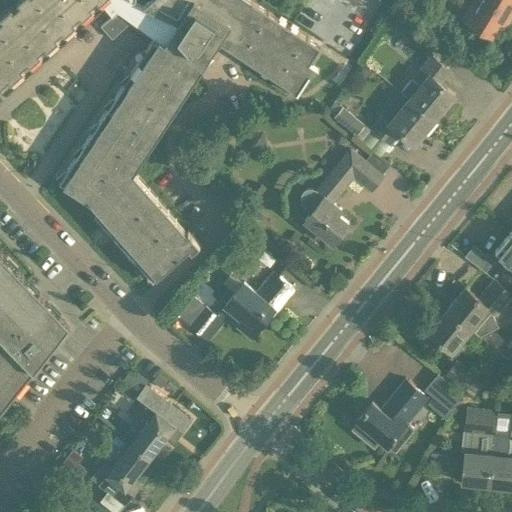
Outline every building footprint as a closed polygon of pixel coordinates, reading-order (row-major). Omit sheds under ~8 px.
[(17,0),(20,3),(14,9),(11,6),(0,15),(2,18),(0,20),(0,86),(2,84),(1,83),(8,78),(11,81),(24,69),(21,66),(27,60),(30,63),(40,54),(38,50),(44,45),(47,48),(57,38),(55,35),(62,29),(65,33),(75,23),(73,20),(79,14),(82,17),(92,8),(90,4),(94,0),(98,0),(100,1),(101,0),(17,0)] [(101,0),(100,1),(99,2),(112,16),(100,26),(112,38),(131,21),(154,36),(202,67),(219,41),(297,92),(309,75),(310,76),(318,69),(309,63),(320,45),(250,0),(149,0),(143,6),(134,2),(135,0),(101,0)] [(511,0),(473,0),(462,19),(491,37),(503,17),(509,21),(511,15),(511,0)] [(202,67),(154,36),(59,181),(90,201),(98,210),(94,213),(153,279),(189,247),(191,249),(200,242),(188,229),(186,230),(133,171),(202,67)] [(409,99),(435,120),(456,95),(442,83),(452,72),(433,56),(423,68),(430,74),(409,99)] [(415,144),(435,120),(409,99),(390,123),(382,117),(373,128),(391,143),(401,132),(415,144)] [(342,107),(333,118),(356,137),(365,126),(342,107)] [(253,146),(264,144),(262,133),(251,135),(253,146)] [(301,204),(304,207),(311,213),(305,220),(333,242),(349,222),(338,213),(341,209),(333,202),(355,175),(371,189),(383,174),(389,166),(372,152),(366,160),(351,148),(316,192),(313,190),(309,190),(305,191),(302,193),(300,196),(300,200),(301,204)] [(223,155),(209,150),(204,164),(218,169),(223,155)] [(511,263),(511,227),(494,249),(511,263)] [(475,243),(467,255),(484,265),(492,253),(475,243)] [(0,332),(0,402),(2,399),(7,403),(70,324),(17,270),(13,274),(2,263),(6,259),(0,251),(0,323),(12,336),(8,340),(0,332)] [(244,281),(226,304),(244,318),(239,324),(252,335),(274,308),(277,311),(294,289),(274,273),(258,292),(244,281)] [(447,308),(478,335),(499,324),(492,310),(496,314),(511,295),(492,279),(478,297),(465,286),(447,308)] [(191,324),(201,333),(216,315),(217,314),(206,305),(205,306),(191,324)] [(171,323),(180,312),(173,307),(164,317),(171,323)] [(479,336),(478,335),(447,308),(428,330),(452,350),(466,333),(475,341),(479,336)] [(457,357),(444,373),(462,388),(475,373),(457,357)] [(133,441),(150,455),(167,434),(175,441),(192,420),(166,399),(146,383),(148,381),(135,369),(122,384),(136,396),(136,395),(147,403),(149,421),(133,441)] [(429,401),(447,417),(463,392),(439,371),(425,388),(434,395),(429,401)] [(384,440),(388,443),(396,449),(415,425),(408,419),(427,396),(405,378),(382,407),(373,399),(357,418),(361,421),(357,426),(380,445),(384,440)] [(461,480),(489,483),(497,409),(468,406),(464,450),(461,480)] [(511,454),(508,455),(511,417),(511,410),(497,409),(489,483),(511,485),(511,454)] [(134,476),(150,455),(133,441),(100,483),(126,504),(143,483),(134,476)] [(68,453),(78,461),(82,456),(73,448),(68,453)]
